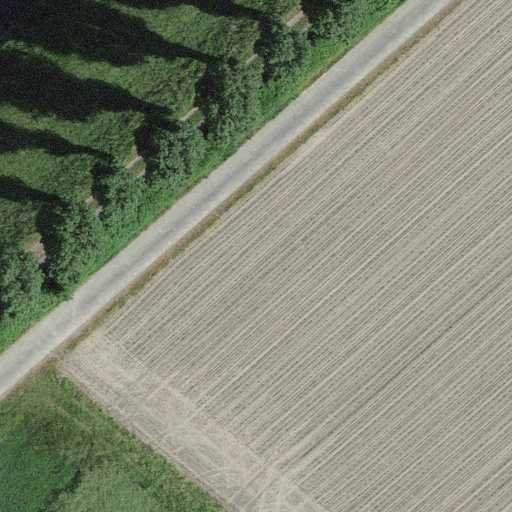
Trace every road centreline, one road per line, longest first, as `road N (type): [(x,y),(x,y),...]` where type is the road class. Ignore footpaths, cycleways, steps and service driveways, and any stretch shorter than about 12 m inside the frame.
road 1 (track): [(438,0),(0,387)]
road 2 (track): [(311,0),(0,279)]
